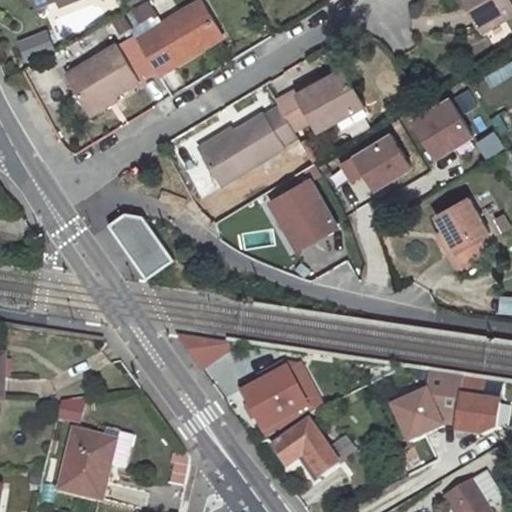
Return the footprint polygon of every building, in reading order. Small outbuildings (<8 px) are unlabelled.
[(32,0),(35,9),(57,1),(59,6),(73,0),(32,0)] [(511,0),(465,0),(480,25),(500,13),(504,20),(511,15),(511,0)] [(202,1),(138,38),(161,75),(224,37),(202,1)] [(500,13),(480,25),(485,32),(504,20),(500,13)] [(15,39),(21,58),(52,48),(46,29),(15,39)] [(119,44),(68,75),(90,111),(116,96),(141,81),(119,44)] [(511,60),(483,75),(490,88),(511,76),(511,60)] [(345,69),(299,94),(312,117),(319,131),(365,106),(345,69)] [(312,117),(299,94),(280,104),(282,108),(293,127),(312,117)] [(94,117),(119,102),(116,96),(90,111),(94,117)] [(453,98),(417,120),(439,156),(475,134),(453,98)] [(225,187),(288,149),(286,147),(300,138),(293,127),(282,108),(268,116),(267,113),(204,152),(225,187)] [(484,158),(504,148),(494,130),(474,141),(484,158)] [(359,156),(378,187),(414,165),(395,133),(359,156)] [(185,149),(172,157),(185,178),(198,170),(185,149)] [(511,154),(510,150),(495,158),(510,185),(511,184),(511,154)] [(351,182),(363,200),(374,192),(362,175),(351,182)] [(313,181),(295,191),(304,206),(322,196),(313,181)] [(295,191),(273,203),(299,250),(340,228),(322,196),(304,206),(295,191)] [(470,198),(436,217),(446,234),(438,238),(456,269),(487,251),(479,239),(490,233),(470,198)] [(125,212),(109,222),(144,277),(171,259),(143,215),(125,212)] [(197,339),(177,336),(199,368),(211,361),(197,339)] [(229,343),(197,339),(211,361),(228,351),(229,343)] [(276,370),(289,392),(295,388),(282,366),(276,370)] [(288,427),(292,425),(287,417),(307,405),(297,387),(295,388),(289,392),(276,370),(274,367),(250,381),(254,387),(235,398),(257,436),(265,432),(269,438),(288,427)] [(463,424),(469,374),(436,370),(433,390),(398,403),(413,439),(447,426),(446,421),(463,424)] [(503,427),(507,400),(488,397),(491,378),(469,374),(463,424),(462,430),(490,433),(503,427)] [(58,420),(83,421),(83,398),(58,398),(58,420)] [(312,414),(307,405),(287,417),(292,425),(312,414)] [(301,421),(272,441),(291,468),(303,460),(308,457),(323,478),(341,466),(307,417),(301,421)] [(113,467),(108,466),(114,441),(76,433),(63,489),(105,500),(113,467)] [(346,435),(333,443),(342,458),(355,450),(346,435)] [(308,457),(303,460),(318,482),(323,478),(308,457)] [(488,475),(448,500),(455,511),(492,511),(491,509),(504,501),(488,475)] [(354,497),(346,508),(352,511),(363,511),(368,506),(354,497)]
